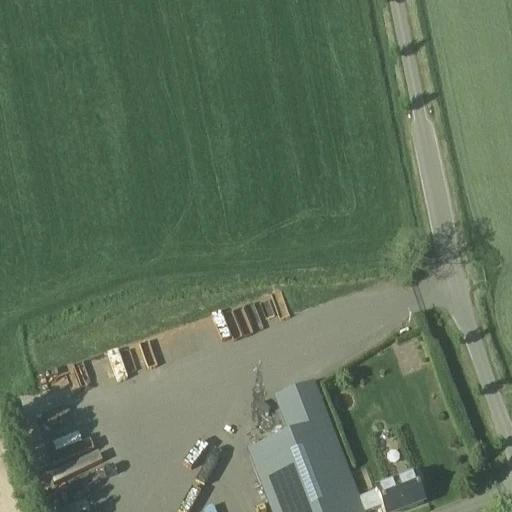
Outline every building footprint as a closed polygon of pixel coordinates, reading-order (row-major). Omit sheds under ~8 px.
[(182,366),(276,332),(266,306),(173,339),(182,366)] [(39,370),(60,375),(66,350),(44,345),(39,370)] [(242,511),(371,511),(382,508),(383,511),(409,511),(423,507),(413,480),(358,502),(314,387),(236,417),(251,455),(224,465),(242,511)] [(63,421),(51,423),(49,412),(33,415),(40,464),(69,460),(63,421)] [(157,450),(108,465),(121,508),(109,511),(165,511),(164,504),(178,500),(174,486),(181,484),(173,458),(161,462),(157,450)]
